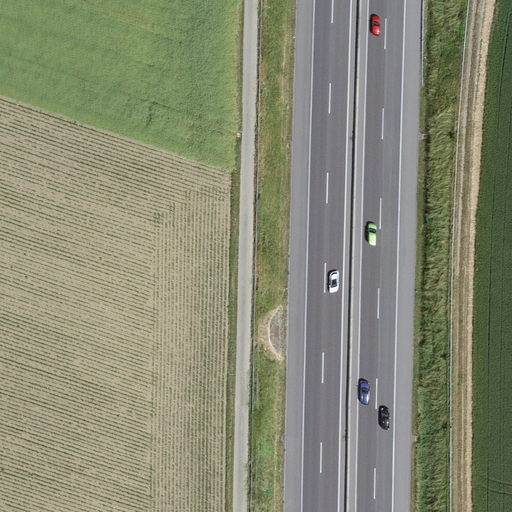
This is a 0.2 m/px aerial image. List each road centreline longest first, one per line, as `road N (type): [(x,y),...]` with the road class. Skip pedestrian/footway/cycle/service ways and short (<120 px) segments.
road 1 (track): [(479,0),(463,234),(461,511)]
road 2 (motorway): [(333,0),(320,511)]
road 3 (motorway): [(374,511),(387,0)]
road 4 (track): [(251,0),(240,511)]
